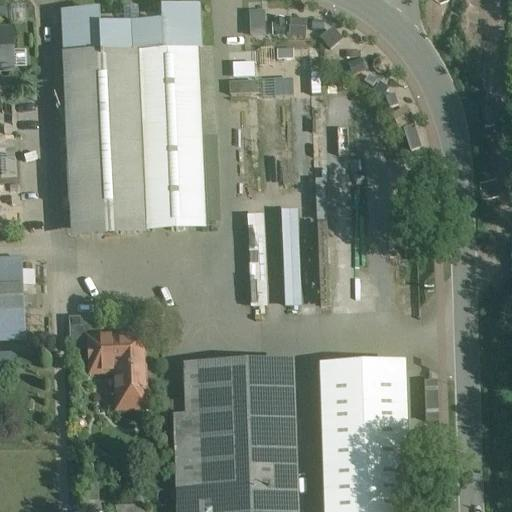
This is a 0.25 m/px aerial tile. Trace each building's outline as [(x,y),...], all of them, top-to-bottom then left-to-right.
[(247,33),(263,33),(263,12),(247,12),(247,33)] [(285,38),(303,38),(303,17),(285,17),(285,38)] [(13,33),(0,33),(0,73),(14,73),(13,33)] [(255,44),(234,45),(239,119),(259,118),(255,44)] [(200,52),(138,55),(146,228),(208,225),(200,52)] [(146,228),(138,55),(67,58),(76,231),(146,228)] [(362,73),(356,81),(390,106),(396,99),(362,73)] [(404,154),(422,149),(413,123),(411,124),(405,107),(390,112),(404,154)] [(261,217),(245,217),(248,309),(264,309),(261,217)] [(21,267),(0,267),(0,339),(24,339),(23,315),(24,315),(23,290),(22,290),(21,267)] [(95,321),(72,322),(73,350),(89,350),(89,341),(96,341),(95,321)] [(96,341),(89,341),(89,350),(91,377),(119,376),(120,390),(116,390),(117,413),(147,412),(144,339),(96,341)] [(414,511),(411,368),(327,370),(330,511),(414,511)] [(291,511),(287,373),(185,376),(186,425),(174,425),(176,511),(291,511)]
